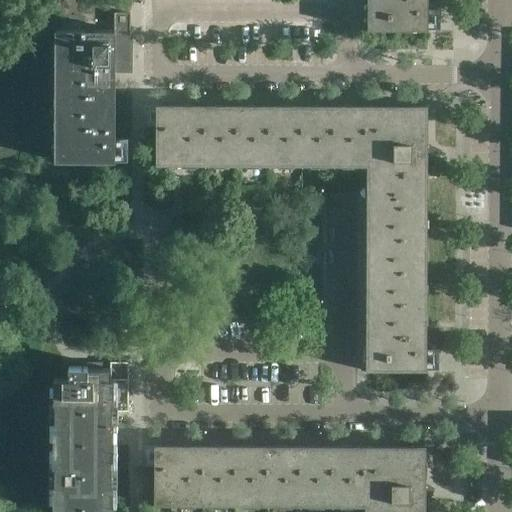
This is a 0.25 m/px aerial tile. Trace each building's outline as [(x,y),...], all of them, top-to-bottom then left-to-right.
[(427,32),(426,0),(366,0),(367,31),(427,32)] [(114,161),(115,77),(115,66),(130,66),(130,13),(114,13),(114,30),(55,30),(54,161),(114,161)] [(425,372),(425,328),(426,162),(433,151),(426,147),(426,107),(365,107),(365,112),(158,111),(158,106),(156,106),(155,166),(158,166),(158,161),(365,162),(365,167),(366,167),(365,372),(425,372)] [(113,508),(113,412),(128,412),(128,363),(110,362),(110,368),(87,368),(87,366),(68,366),(68,374),(60,374),(60,378),(53,378),(53,508),(113,508)] [(424,511),(424,502),(431,491),(424,487),(425,447),(363,447),(363,452),(157,451),(157,446),(154,446),(154,506),(156,506),(156,501),(363,502),(363,507),(364,507),(364,511),(424,511)]
